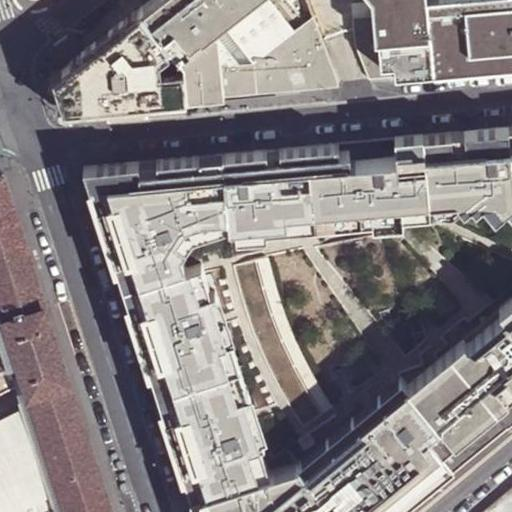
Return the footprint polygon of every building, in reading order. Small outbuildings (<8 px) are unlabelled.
[(290,0),(290,1),(289,0),(151,0),(140,9),(169,46),(168,47),(181,64),(182,69),(183,69),(187,97),(258,90),(340,83),(315,16),(309,0),(290,0)] [(511,0),(371,0),(373,15),(353,17),(354,43),(369,79),(511,65),(511,0)] [(124,104),(187,97),(183,69),(182,69),(158,71),(157,65),(154,61),(153,62),(151,60),(168,47),(169,46),(140,9),(55,77),(61,95),(66,109),(124,104)] [(511,127),(422,136),(428,202),(429,213),(436,212),(444,212),(451,211),(458,205),(463,210),(470,204),(474,209),(482,203),(483,202),(494,201),(502,211),(506,208),(511,203),(511,127)] [(422,136),(307,146),(313,212),(344,209),(344,216),(371,213),(370,207),(428,202),(422,136)] [(307,146),(223,154),(229,224),(229,227),(234,226),(286,221),(285,215),(313,212),(307,146)] [(223,154),(84,167),(124,288),(187,267),(182,252),(187,245),(180,240),(187,230),(192,228),(195,235),(229,224),(223,154)] [(3,175),(0,175),(0,297),(7,318),(45,307),(27,251),(3,175)] [(483,202),(482,203),(494,218),(502,211),(494,201),(483,202)] [(428,202),(370,207),(371,213),(344,216),(344,209),(313,212),(314,224),(316,223),(365,219),(371,218),(372,224),(402,222),(401,216),(404,215),(429,213),(428,202)] [(286,221),(234,226),(235,236),(265,234),(265,228),(287,226),(314,224),(313,212),(285,215),(286,221)] [(187,230),(180,240),(187,245),(195,235),(192,228),(187,230)] [(272,256),(262,258),(269,288),(279,316),(290,345),(303,372),(318,398),(327,411),(335,405),(312,367),(297,334),(288,313),(279,285),(272,256)] [(187,267),(124,288),(191,495),(258,473),(267,470),(260,447),(273,442),(256,391),(250,393),(234,342),(238,341),(223,293),(219,295),(217,289),(210,292),(201,263),(187,267)] [(427,433),(451,462),(511,411),(511,293),(497,306),(502,313),(466,342),(463,338),(437,359),(425,369),(407,384),(433,415),(439,423),(427,433)] [(0,297),(0,329),(58,511),(68,511),(31,395),(7,318),(0,297)] [(59,351),(45,307),(7,318),(31,395),(70,383),(59,351)] [(258,473),(191,495),(196,511),(390,511),(451,462),(427,433),(439,423),(433,415),(407,384),(401,377),(313,450),(298,462),(267,470),(258,473)] [(107,511),(111,511),(104,488),(70,383),(31,395),(68,511),(107,511)]
